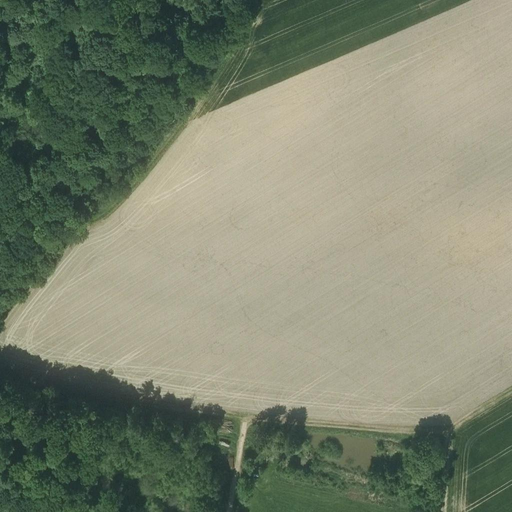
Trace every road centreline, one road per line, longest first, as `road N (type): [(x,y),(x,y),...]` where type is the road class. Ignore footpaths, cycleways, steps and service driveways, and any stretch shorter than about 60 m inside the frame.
road 1 (track): [(0,374),(239,419),(431,432),(446,437),(443,511)]
road 2 (track): [(147,0),(123,53),(80,218),(0,313)]
